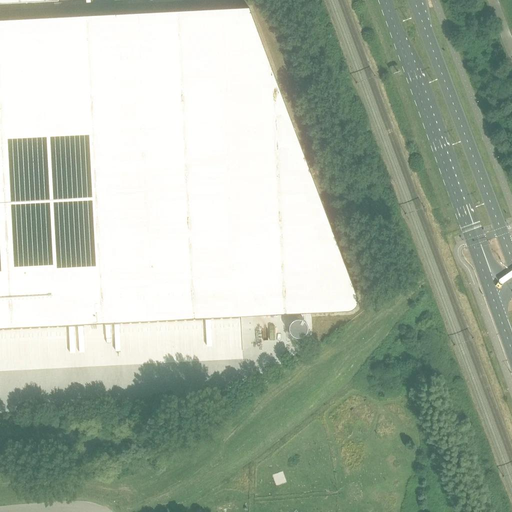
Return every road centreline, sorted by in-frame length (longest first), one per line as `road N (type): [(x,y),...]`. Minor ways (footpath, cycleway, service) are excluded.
road 1 (primary): [(385,0),(489,292)]
road 2 (primary): [(511,260),(413,0)]
